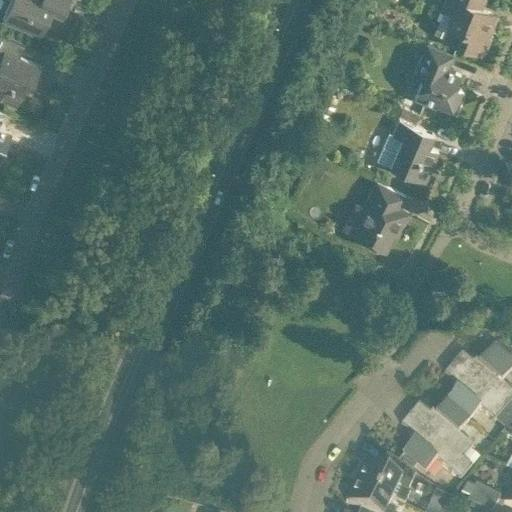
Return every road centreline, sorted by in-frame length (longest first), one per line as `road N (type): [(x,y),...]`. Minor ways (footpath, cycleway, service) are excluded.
road 1 (secondary): [(91,481),(146,333),(286,23)]
road 2 (residential): [(129,0),(37,202),(10,300),(0,390)]
road 3 (residential): [(306,511),(323,461),(436,339)]
road 4 (residential): [(454,217),(511,97)]
